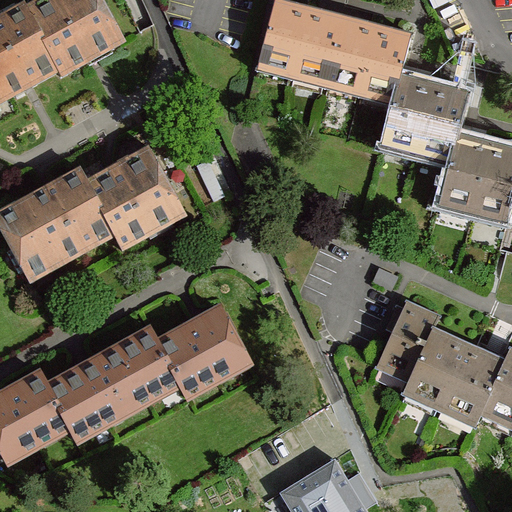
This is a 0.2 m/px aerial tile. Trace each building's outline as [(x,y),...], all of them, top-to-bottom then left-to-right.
[(0,108),(129,41),(107,0),(33,0),(0,17),(0,108)] [(419,36),(279,1),(262,70),(400,104),(389,150),(452,166),(442,209),(511,226),(511,147),(467,136),(478,91),(410,74),(419,36)] [(82,166),(0,211),(0,228),(34,288),(117,242),(124,254),(190,216),(151,147),(91,180),(82,166)] [(444,316),(412,301),(379,371),(409,385),(402,401),(483,438),(490,422),(511,431),(511,360),(439,327),(444,316)] [(37,369),(0,390),(0,451),(9,466),(68,432),(77,447),(179,388),(188,403),(254,365),(220,306),(159,341),(150,326),(46,385),(37,369)] [(366,511),(335,460),(283,491),(295,511),(366,511)]
